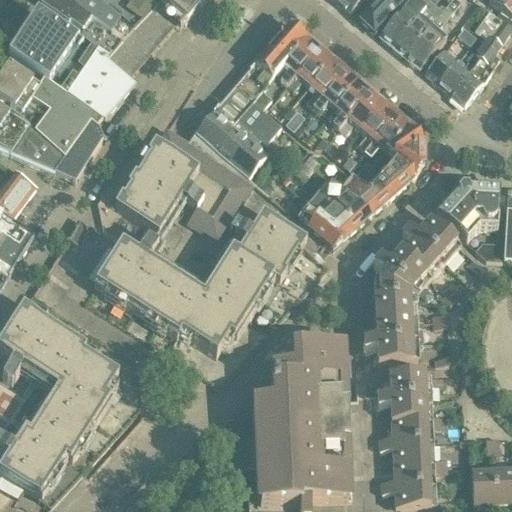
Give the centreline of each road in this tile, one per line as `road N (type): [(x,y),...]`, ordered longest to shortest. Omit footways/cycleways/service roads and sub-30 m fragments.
road 1 (residential): [(326,287),(219,407),(70,511)]
road 2 (residential): [(297,0),(468,143)]
road 3 (residential): [(468,143),(326,287)]
